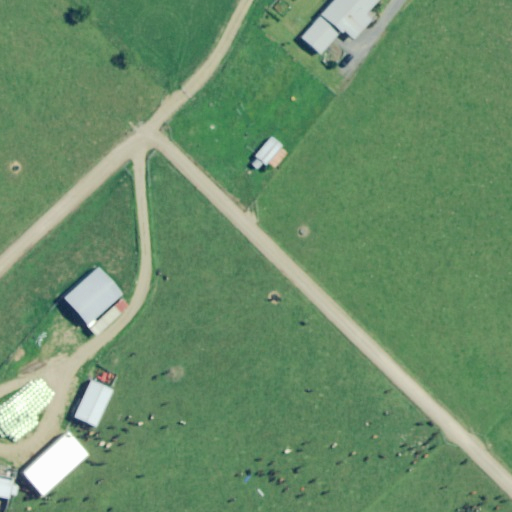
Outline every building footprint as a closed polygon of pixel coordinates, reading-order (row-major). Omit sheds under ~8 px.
[(339,31),(349,40),(367,19),(361,14),(372,0),(329,0),(315,16),(297,38),(318,56),(336,34),(339,31)] [(309,59),(294,46),(289,52),(303,65),(309,59)] [(251,156),(254,158),(247,165),(253,170),(260,163),(262,165),(279,146),(268,137),(251,156)] [(118,294),(95,267),(60,298),(83,325),(118,294)] [(109,391),(87,380),(70,417),(92,427),(109,391)] [(13,495),(16,485),(8,483),(11,470),(0,467),(0,503),(4,504),(6,494),(13,495)]
